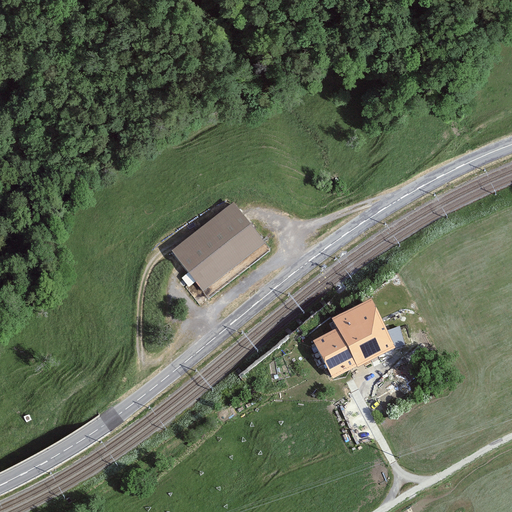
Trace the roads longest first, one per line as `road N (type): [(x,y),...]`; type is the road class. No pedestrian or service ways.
road 1 (primary): [(0,485),(107,423),(356,226),(511,144)]
road 2 (unclassified): [(384,511),(511,438)]
